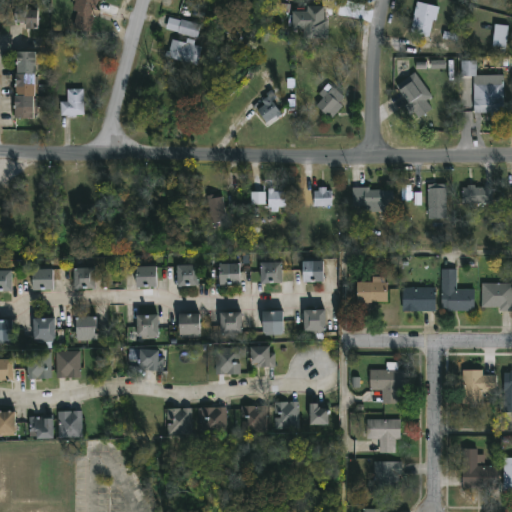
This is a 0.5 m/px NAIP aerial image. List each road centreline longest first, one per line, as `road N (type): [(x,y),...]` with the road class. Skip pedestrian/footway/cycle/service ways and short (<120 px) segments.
road 1 (residential): [(0,158),(342,165),(511,157)]
road 2 (residential): [(443,345),(441,511)]
road 3 (residential): [(350,343),(443,345),(456,336),(511,342)]
road 4 (residential): [(146,0),(106,157)]
road 5 (residential): [(385,0),(376,44),(376,161)]
